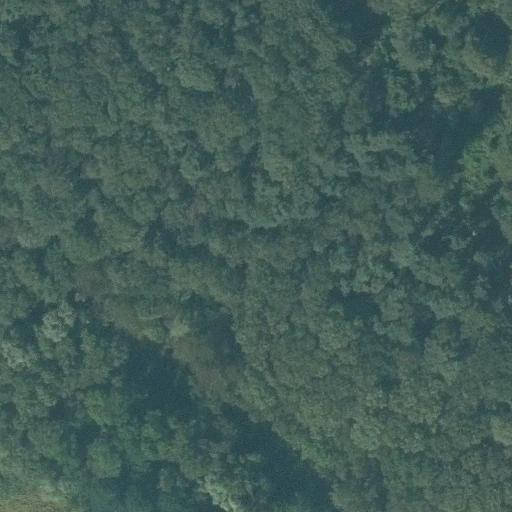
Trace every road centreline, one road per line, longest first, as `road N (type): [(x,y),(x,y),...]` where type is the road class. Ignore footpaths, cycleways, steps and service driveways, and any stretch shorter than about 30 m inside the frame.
road 1 (track): [(511,313),(379,109)]
road 2 (track): [(379,109),(315,0)]
